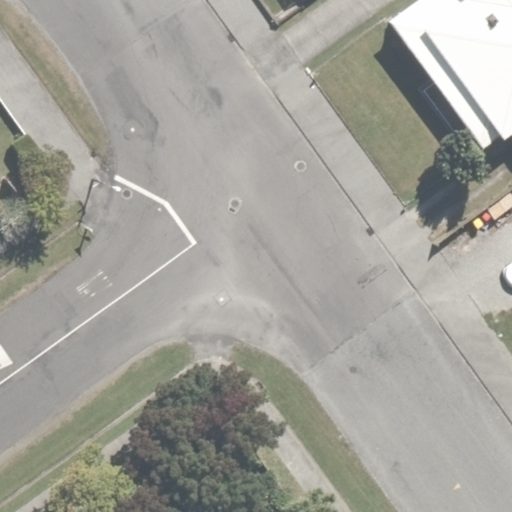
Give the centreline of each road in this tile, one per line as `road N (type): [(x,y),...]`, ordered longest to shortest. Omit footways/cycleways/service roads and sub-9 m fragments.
road 1 (residential): [(496,511),(265,193)]
road 2 (residential): [(265,193),(0,384)]
road 3 (residential): [(265,193),(123,0)]
